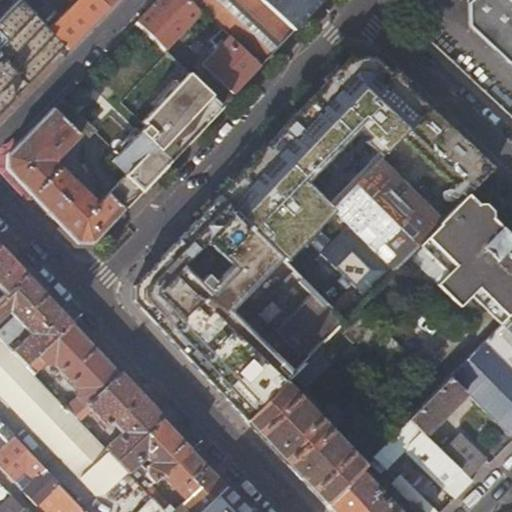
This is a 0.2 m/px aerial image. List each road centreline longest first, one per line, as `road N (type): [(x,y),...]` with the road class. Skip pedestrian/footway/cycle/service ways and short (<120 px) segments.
road 1 (residential): [(356,13),(89,292)]
road 2 (tertiary): [(293,511),(89,292)]
road 3 (residential): [(511,154),(356,13)]
road 4 (residential): [(0,138),(136,0)]
road 5 (tertiary): [(89,292),(0,198)]
